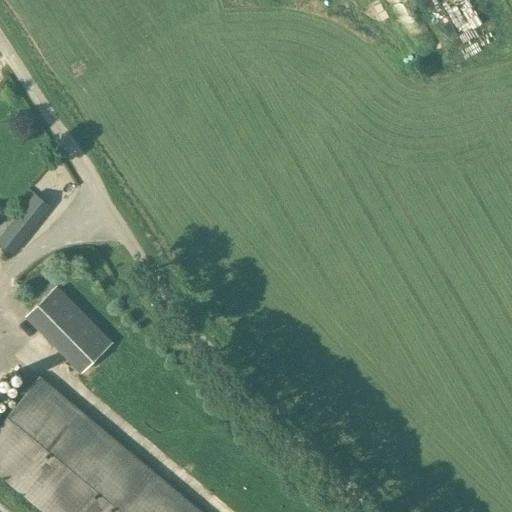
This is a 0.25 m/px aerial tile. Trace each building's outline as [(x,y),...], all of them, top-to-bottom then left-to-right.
[(511,140),(432,12),(361,56),(511,296),(511,140)] [(0,245),(12,255),(28,236),(50,207),(34,194),(0,237),(0,245)] [(24,317),(80,374),(113,342),(56,285),(24,317)] [(201,511),(38,377),(0,422),(0,476),(43,511),(201,511)] [(0,511),(12,511),(0,502),(0,511)]
